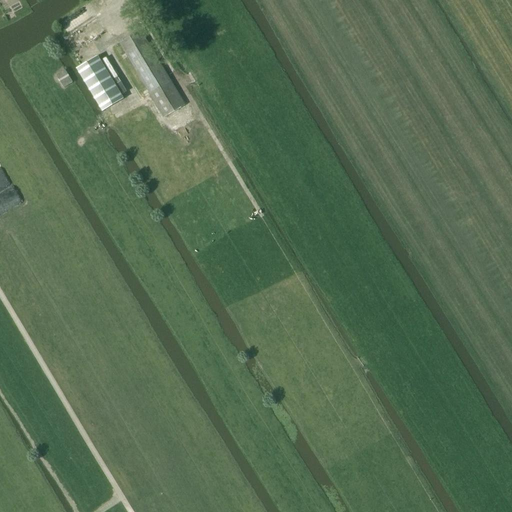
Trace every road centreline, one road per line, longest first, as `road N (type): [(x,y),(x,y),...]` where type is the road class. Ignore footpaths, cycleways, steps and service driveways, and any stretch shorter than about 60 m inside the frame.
road 1 (track): [(201,115),(441,511)]
road 2 (track): [(0,293),(130,511)]
